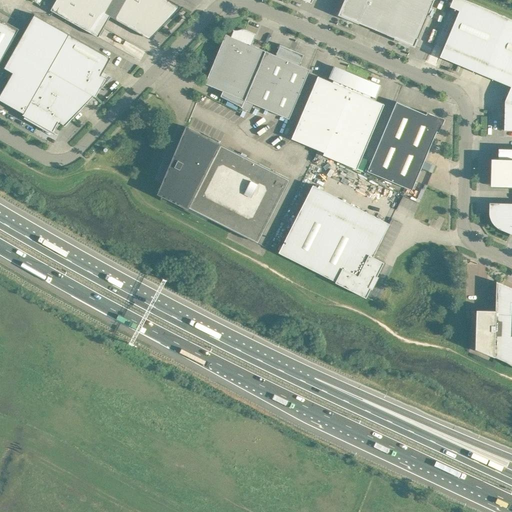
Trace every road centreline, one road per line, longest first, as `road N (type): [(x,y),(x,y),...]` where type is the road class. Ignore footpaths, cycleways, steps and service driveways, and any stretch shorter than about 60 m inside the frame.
road 1 (unclassified): [(0,132),(64,160),(214,14),(239,3),(456,95),(465,108),(466,228),(483,248),(511,260)]
road 2 (motorway): [(0,245),(178,344),(511,502)]
road 3 (motorway): [(308,383),(0,220)]
road 4 (motorway): [(511,478),(308,383)]
road 5 (motorway): [(511,458),(308,383)]
